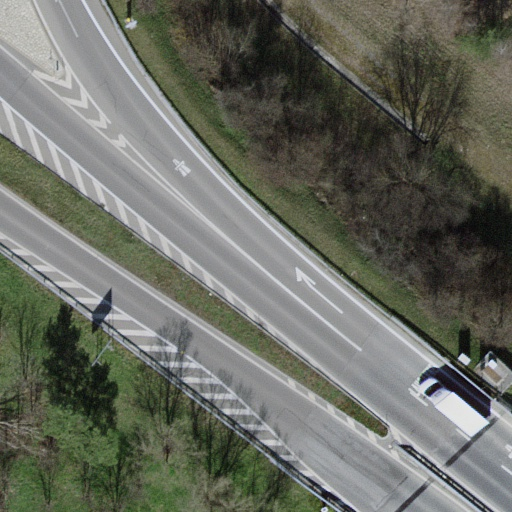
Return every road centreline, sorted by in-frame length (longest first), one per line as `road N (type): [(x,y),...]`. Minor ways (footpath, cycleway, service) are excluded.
road 1 (secondary): [(0,212),(411,511)]
road 2 (motorway): [(354,347),(214,213),(104,77),(61,0)]
road 3 (secondary): [(354,347),(150,200),(0,76)]
road 4 (track): [(288,0),(385,87),(511,176)]
road 5 (secondary): [(511,477),(354,347)]
